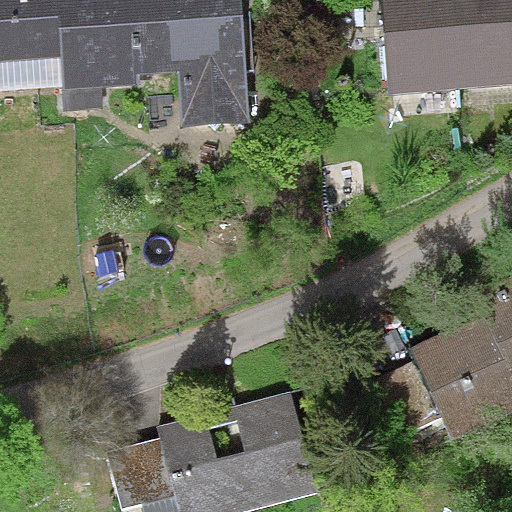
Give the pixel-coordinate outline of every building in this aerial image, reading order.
[(220,127),(242,125),(233,0),(15,0),(0,1),(0,91),(131,83),(131,73),(176,70),(180,129),(203,128),(212,133),(220,127)] [(377,0),(385,98),(454,93),(446,0),(377,0)] [(511,0),(446,0),(454,93),(511,87),(511,0)] [(511,289),(473,307),(483,329),(409,362),(411,367),(363,387),(390,447),(440,424),(430,403),(456,391),(459,396),(466,393),(481,425),(511,411),(511,289)] [(230,414),(233,425),(103,459),(117,511),(135,511),(171,503),(172,507),(175,507),(176,511),(212,511),(307,487),(297,448),(299,447),(287,399),(230,414)]
